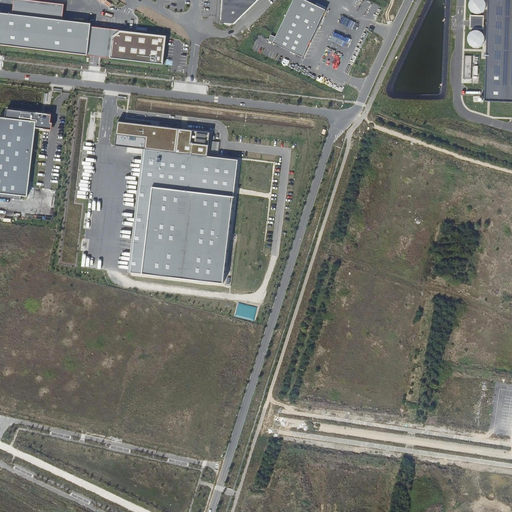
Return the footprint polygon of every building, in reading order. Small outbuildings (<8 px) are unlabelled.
[(26,0),(13,0),(12,14),(62,19),(64,4),(26,0)] [(258,0),(221,0),(220,24),(233,25),(258,0)] [(306,0),(293,0),(273,42),(303,57),(326,9),(306,0)] [(483,12),(484,8),(484,5),(483,2),(481,0),(470,0),(469,1),(467,3),(467,6),(467,9),(469,12),(471,15),(474,16),(477,16),(480,14),(481,14),(482,13),(483,12)] [(487,27),(484,102),(511,103),(511,0),(487,0),(487,23),(483,23),(483,12),(482,13),(481,14),(480,14),(480,17),(470,17),(470,30),(480,30),(480,33),(481,34),(482,35),(482,36),(483,27),(487,27)] [(0,12),(0,46),(86,55),(89,26),(90,22),(62,19),(12,14),(0,12)] [(89,26),(86,55),(109,58),(112,36),(120,30),(89,26)] [(112,36),(109,58),(163,63),(166,37),(120,30),(112,36)] [(480,33),(476,31),(473,32),(470,33),(468,35),(466,38),(466,41),(467,44),(468,47),(471,48),(475,49),(478,49),(480,47),(482,45),(483,42),(483,39),(482,36),(482,35),(481,34),(480,33)] [(470,80),(471,57),(464,56),(463,80),(470,80)] [(70,135),(78,136),(79,107),(72,107),(70,135)] [(5,118),(0,117),(0,194),(27,198),(35,128),(48,129),(49,116),(6,111),(5,118)] [(118,122),(115,145),(145,149),(207,156),(209,133),(118,122)] [(207,156),(145,149),(130,273),(222,284),(237,160),(207,156)] [(328,178),(335,181),(344,156),(336,154),(328,178)] [(328,179),(322,193),(331,196),(336,182),(328,179)]
